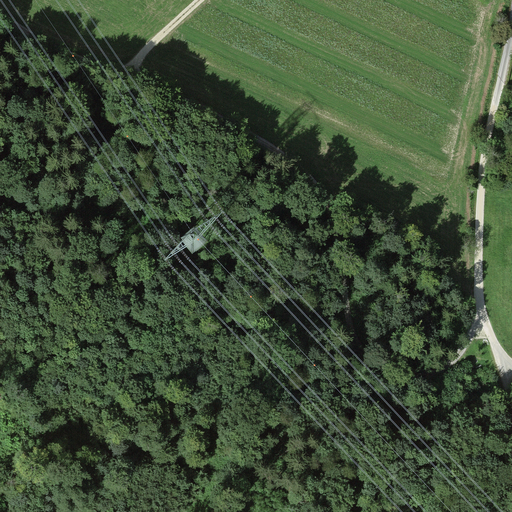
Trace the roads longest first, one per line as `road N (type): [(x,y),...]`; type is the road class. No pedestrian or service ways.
road 1 (track): [(478,297),(475,319),(448,365),(407,375),(373,363),(353,331),(322,191),(290,158),(130,73)]
road 2 (track): [(511,22),(477,216),(478,297)]
road 3 (track): [(0,15),(48,47),(130,73)]
